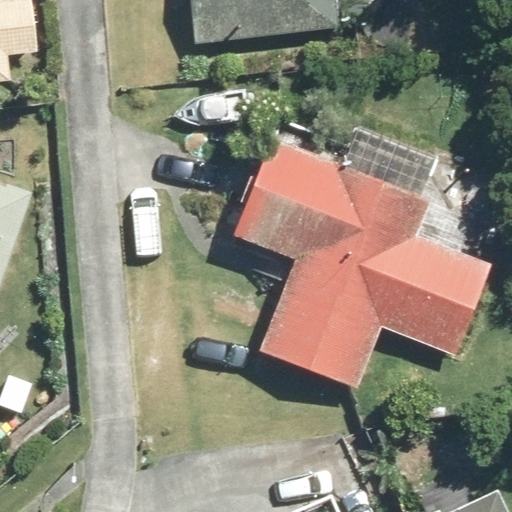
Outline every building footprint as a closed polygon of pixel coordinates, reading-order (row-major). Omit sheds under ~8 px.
[(0,0),(0,78),(9,77),(6,52),(37,48),(32,0),(0,0)] [(332,0),(190,0),(195,39),(335,24),(332,0)] [(255,270),(286,282),(261,345),(360,384),(403,271),(427,280),(438,252),(413,242),(429,195),(270,129),(255,168),(250,166),(240,192),(246,194),(233,225),(238,228),(230,246),(259,256),(255,270)] [(0,273),(30,188),(0,178),(0,273)] [(437,511),(354,511),(352,507),(340,511),(505,511),(493,486),(437,511)]
